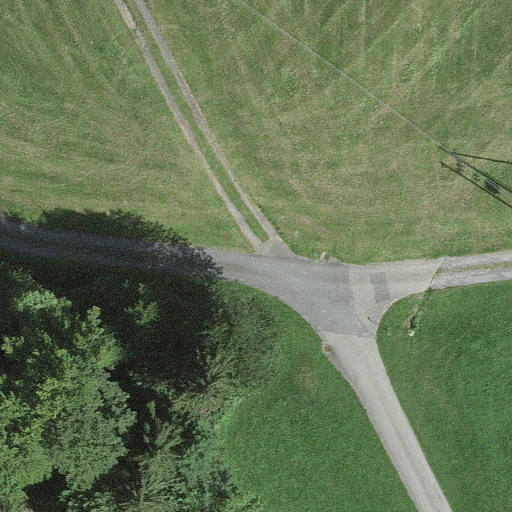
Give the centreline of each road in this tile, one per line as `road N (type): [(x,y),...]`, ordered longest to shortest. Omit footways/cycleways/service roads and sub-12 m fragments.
road 1 (unclassified): [(0,230),(317,288),(434,511)]
road 2 (track): [(130,0),(199,129),(287,266),(317,288),(511,265)]
